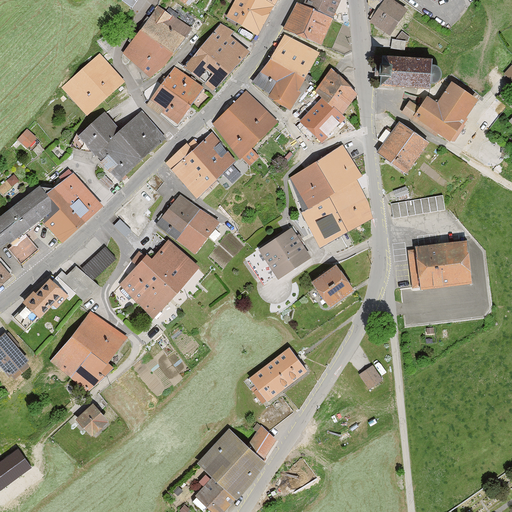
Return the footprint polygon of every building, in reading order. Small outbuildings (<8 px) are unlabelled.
[(254,38),(272,9),(257,0),(234,0),(223,20),(254,38)] [(257,0),(272,9),(276,0),(257,0)] [(340,0),(304,0),(302,7),(297,5),(282,31),(320,47),(340,0)] [(377,14),(371,24),(391,38),(408,11),(388,0),(368,0),(368,3),(368,8),(377,14)] [(170,55),(189,31),(158,6),(139,30),(170,55)] [(228,77),(248,55),(230,39),(234,34),(219,25),(197,51),(228,77)] [(151,79),(170,55),(139,30),(120,54),(151,79)] [(323,56),(283,35),(260,71),(275,82),(268,95),(291,108),(323,56)] [(393,47),(406,48),(407,39),(393,38),(393,47)] [(212,96),(228,77),(197,51),(181,70),(212,96)] [(62,89),(85,115),(123,82),(99,56),(62,89)] [(378,84),(378,91),(378,92),(428,94),(428,90),(434,89),(437,87),(439,83),(440,78),(439,74),(435,71),(430,70),(431,65),(381,60),(380,71),(375,70),(373,83),(378,84)] [(189,109),(203,90),(173,67),(158,87),(189,109)] [(357,95),(330,70),(303,107),(309,111),(299,124),(320,146),(345,120),(341,117),(357,95)] [(412,120),(445,143),(474,103),(450,86),(435,108),(425,101),(412,120)] [(175,128),(189,109),(158,87),(144,106),(175,128)] [(276,124),(246,93),(210,127),(239,161),(248,167),(259,157),(251,148),(276,124)] [(118,129),(142,158),(164,140),(140,111),(118,129)] [(92,156),(118,129),(102,113),(75,139),(92,156)] [(377,155),(405,176),(427,144),(398,124),(377,155)] [(19,137),(31,149),(40,139),(29,127),(19,137)] [(118,129),(92,156),(118,183),(142,158),(118,129)] [(236,161),(210,133),(194,148),(188,142),(163,165),(195,199),(236,161)] [(300,215),(318,249),(368,220),(366,203),(354,181),(362,177),(341,146),(289,179),(302,212),(300,215)] [(462,192),(476,173),(466,166),(452,184),(462,192)] [(16,174),(0,185),(0,187),(4,193),(21,180),(16,174)] [(60,245),(102,207),(71,174),(51,190),(38,187),(56,211),(41,222),(60,245)] [(56,211),(38,187),(0,216),(0,248),(5,244),(20,263),(39,249),(27,233),(41,222),(56,211)] [(194,255),(216,222),(177,196),(155,229),(194,255)] [(390,204),(392,220),(444,213),(442,197),(390,204)] [(264,285),(309,259),(292,230),(247,257),(264,285)] [(160,272),(179,290),(197,270),(167,242),(149,261),(160,272)] [(407,249),(410,292),(470,288),(467,245),(407,249)] [(61,272),(50,283),(66,299),(68,301),(74,296),(82,304),(99,288),(93,282),(116,259),(103,247),(79,270),(75,266),(65,275),(61,272)] [(116,286),(132,301),(160,272),(149,261),(140,253),(126,268),(130,271),(116,286)] [(0,255),(0,284),(14,273),(0,255)] [(325,309),(351,292),(334,266),(307,283),(325,309)] [(160,272),(132,301),(151,319),(179,290),(160,272)] [(11,318),(24,332),(50,307),(53,310),(66,299),(50,283),(47,280),(32,294),(31,293),(20,303),(23,306),(11,318)] [(90,313),(49,361),(85,391),(112,369),(104,363),(126,337),(90,313)] [(26,363),(2,335),(0,336),(0,372),(6,380),(26,363)] [(306,371),(288,348),(246,381),(263,404),(306,371)] [(367,390),(382,381),(372,365),(357,374),(367,390)] [(105,422),(90,406),(71,423),(86,439),(105,422)] [(277,440),(260,425),(243,443),(228,428),(194,462),(211,479),(196,494),(213,511),(219,511),(263,468),(277,440)] [(0,488),(29,468),(16,450),(0,462),(0,488)]
